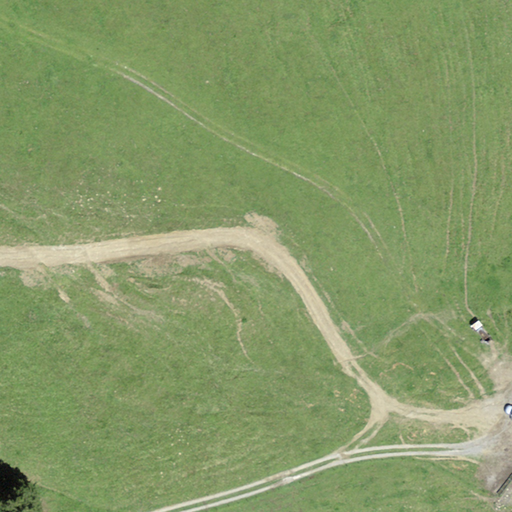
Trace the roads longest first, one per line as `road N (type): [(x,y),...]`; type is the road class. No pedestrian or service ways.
road 1 (track): [(0,15),(142,71),(254,148),(323,179),(357,212),(459,351),(511,385)]
road 2 (track): [(173,511),(342,458),(475,443),(495,434),(511,411)]
